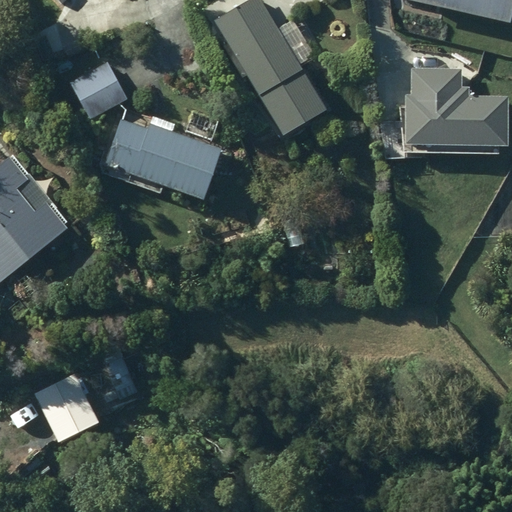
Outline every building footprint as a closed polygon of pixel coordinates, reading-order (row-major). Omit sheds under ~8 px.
[(257,0),(243,0),(210,20),(277,134),(322,108),(297,66),(308,60),(303,51),(291,58),(257,0)] [(402,0),(422,5),(418,22),(429,25),(434,6),(504,23),(510,0),(402,0)] [(44,37),(32,41),(39,62),(51,58),(44,37)] [(104,63),(67,82),(86,118),(123,99),(104,63)] [(456,90),(457,69),(408,67),(406,96),(399,96),(397,145),(501,149),(503,96),(465,95),(465,90),(456,90)] [(228,75),(215,79),(218,89),(231,84),(228,75)] [(231,99),(252,133),(264,126),(243,92),(231,99)] [(182,133),(209,141),(216,119),(189,110),(182,133)] [(215,149),(169,132),(172,123),(149,115),(144,130),(115,119),(99,164),(109,168),(107,172),(124,178),(126,173),(198,198),(215,149)] [(0,279),(64,228),(47,206),(50,204),(29,177),(25,180),(7,157),(0,162),(0,279)] [(284,222),(289,247),(303,244),(299,220),(284,222)] [(103,360),(117,399),(134,393),(119,354),(103,360)] [(26,403),(0,419),(0,444),(2,448),(39,425),(26,403)]
